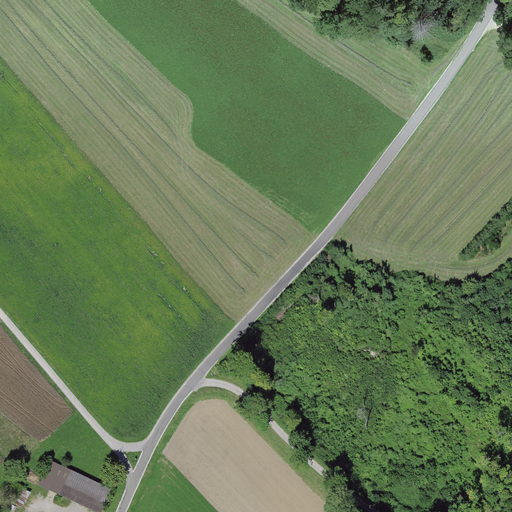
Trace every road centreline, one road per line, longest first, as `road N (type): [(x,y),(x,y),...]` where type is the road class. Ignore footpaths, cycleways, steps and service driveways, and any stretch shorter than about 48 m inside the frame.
road 1 (unclassified): [(121,511),(193,379),(314,249),(497,0)]
road 2 (track): [(193,379),(230,387),(371,511)]
road 3 (track): [(0,311),(116,447),(134,484)]
